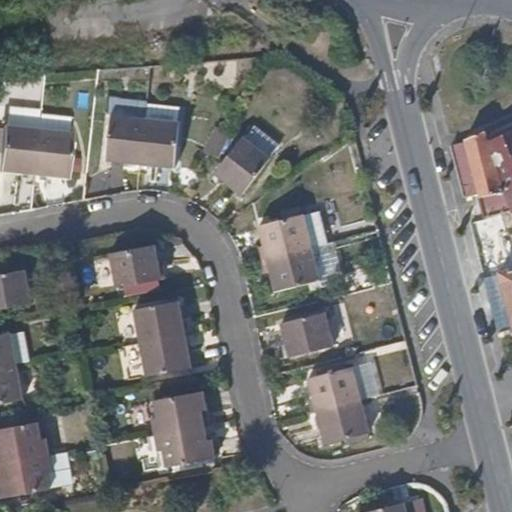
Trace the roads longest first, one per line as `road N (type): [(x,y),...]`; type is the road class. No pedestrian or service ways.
road 1 (residential): [(0,241),(169,213),(217,256),(263,443),(300,495)]
road 2 (residential): [(494,447),(393,82)]
road 3 (residential): [(300,495),(494,447)]
